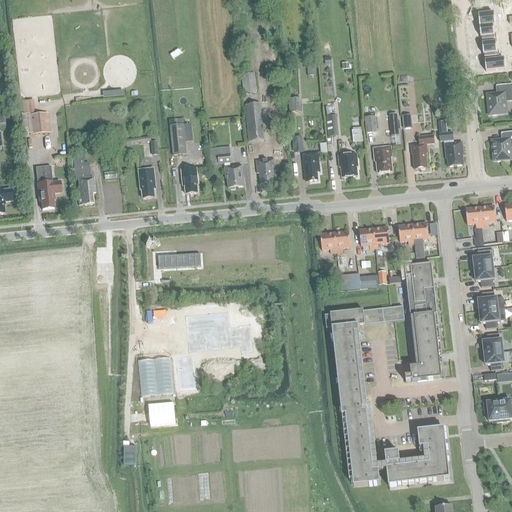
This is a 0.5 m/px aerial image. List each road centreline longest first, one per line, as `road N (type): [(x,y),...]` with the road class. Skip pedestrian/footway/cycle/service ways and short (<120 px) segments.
road 1 (unclassified): [(0,239),(442,194)]
road 2 (residential): [(468,419),(442,194)]
road 3 (unclassified): [(477,187),(457,1)]
road 4 (residential): [(468,419),(381,430),(377,344)]
